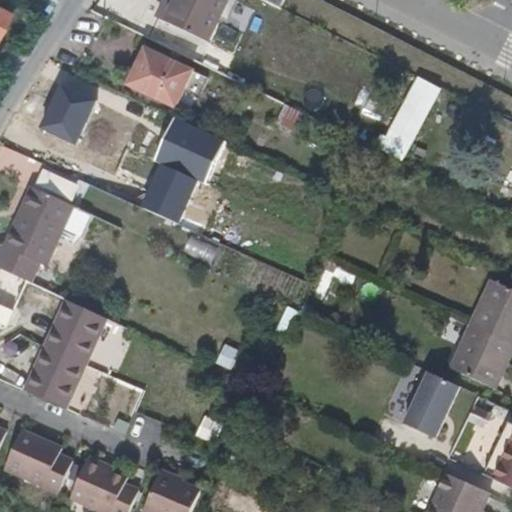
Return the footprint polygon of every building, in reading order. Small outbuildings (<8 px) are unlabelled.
[(175,0),(164,22),(205,42),(225,0),(175,0)] [(0,31),(11,14),(0,8),(0,31)] [(148,48),(131,82),(177,104),(194,69),(148,48)] [(439,89),(417,78),(386,136),(380,133),(373,147),(400,162),(439,89)] [(96,102),(60,85),(40,128),(76,145),(96,102)] [(289,106),(280,124),(300,134),(309,116),(289,106)] [(180,124),(165,160),(209,179),(224,142),(180,124)] [(198,182),(162,165),(142,208),(178,225),(198,182)] [(80,203),(40,183),(6,244),(1,242),(0,244),(0,265),(31,280),(41,262),(45,264),(80,203)] [(511,289),(494,281),(468,333),(453,366),(492,384),(505,358),(509,359),(511,352),(511,289)] [(109,320),(66,301),(25,391),(68,410),(109,320)] [(96,364),(114,371),(130,334),(112,326),(96,364)] [(459,387),(426,372),(402,424),(435,439),(459,387)] [(478,465),(499,417),(475,407),(455,455),(478,465)] [(207,417),(199,436),(218,444),(227,426),(207,417)] [(486,473),(499,479),(511,451),(511,421),(486,473)] [(0,453),(10,430),(0,425),(0,453)] [(65,447),(26,430),(9,468),(64,492),(77,459),(63,453),(65,447)] [(511,451),(499,479),(511,484),(511,451)] [(133,476),(94,460),(78,497),(110,511),(134,511),(145,488),(131,482),(133,476)] [(197,511),(208,489),(168,472),(151,508),(159,511),(197,511)] [(490,511),(499,494),(493,492),(454,475),(437,511),(490,511)] [(242,511),(273,511),(275,509),(230,489),(223,504),(242,511)]
